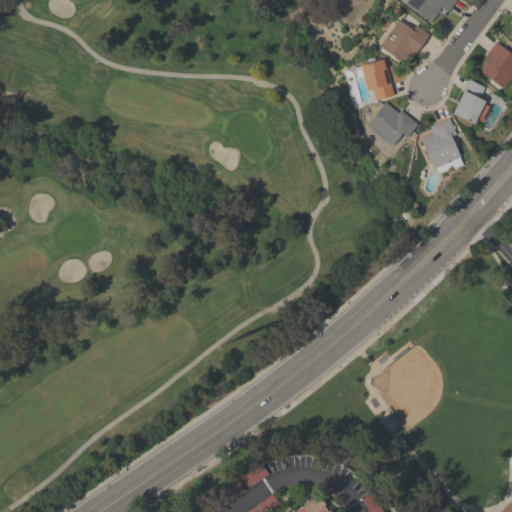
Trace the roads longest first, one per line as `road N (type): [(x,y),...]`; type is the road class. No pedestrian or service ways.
road 1 (secondary): [(469,217),(324,356),(102,511)]
road 2 (residential): [(228,511),(276,479),(321,478),(356,511)]
